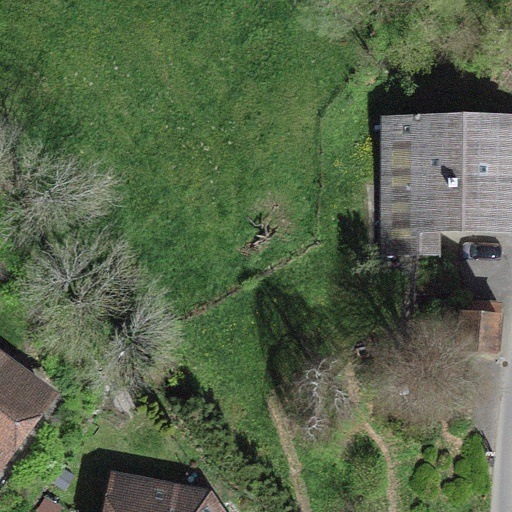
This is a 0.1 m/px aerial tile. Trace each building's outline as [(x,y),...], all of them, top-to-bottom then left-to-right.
[(441,240),(511,240),(511,121),(382,119),(379,257),(440,258),(441,240)] [(498,366),(505,304),(461,300),(455,361),(498,366)] [(0,475),(60,396),(0,351),(0,475)] [(67,493),(80,479),(66,467),(53,481),(67,493)] [(224,511),(213,493),(111,473),(103,511),(224,511)] [(53,511),(61,502),(50,495),(38,511),(53,511)]
